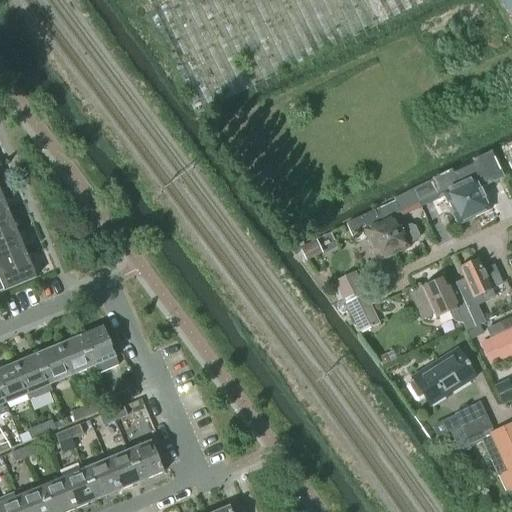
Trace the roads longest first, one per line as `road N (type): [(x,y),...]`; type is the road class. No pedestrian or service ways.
road 1 (residential): [(119,511),(196,480),(122,298),(104,289),(0,333)]
road 2 (residential): [(511,222),(390,279)]
